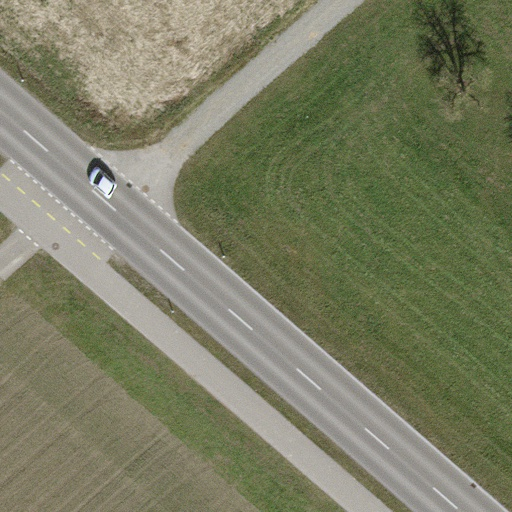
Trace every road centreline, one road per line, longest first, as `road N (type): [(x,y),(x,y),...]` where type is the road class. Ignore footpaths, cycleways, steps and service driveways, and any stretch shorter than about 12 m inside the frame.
road 1 (tertiary): [(463,511),(0,109)]
road 2 (track): [(351,0),(173,151),(43,229),(0,267)]
